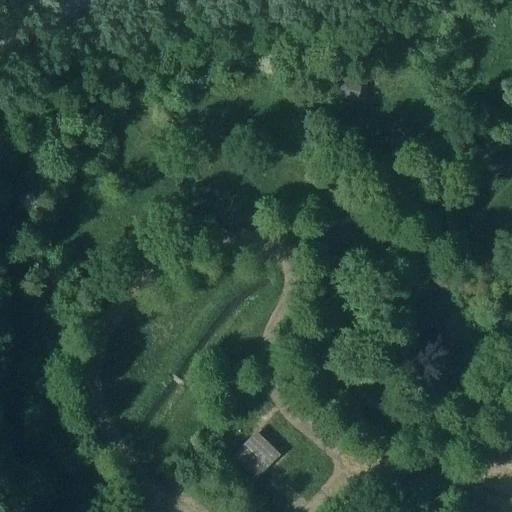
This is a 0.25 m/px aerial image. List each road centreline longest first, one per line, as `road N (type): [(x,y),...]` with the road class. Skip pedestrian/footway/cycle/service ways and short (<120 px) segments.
road 1 (track): [(491,64),(446,96),(378,111),(309,109),(158,133),(107,168),(81,208),(78,228),(106,306),(93,379),(105,425),(160,491)]
road 2 (track): [(343,468),(287,415),(268,382),(270,332),(284,296),(291,209),(304,198),(370,188),(381,142),(378,111)]
road 3 (track): [(307,511),(343,468),(381,472),(440,451),(511,378)]
road 4 (track): [(104,327),(181,258),(249,238),(291,209)]
